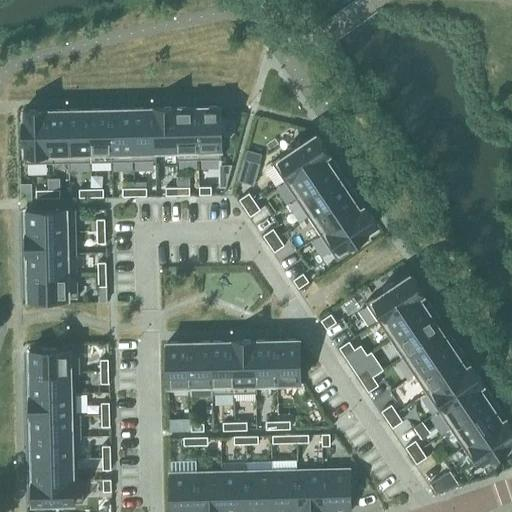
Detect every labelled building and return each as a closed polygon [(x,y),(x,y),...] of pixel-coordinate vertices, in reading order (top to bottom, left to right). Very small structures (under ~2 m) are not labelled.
[(222,121),(221,121),(220,105),(198,106),(199,159),(222,158),(221,134),(222,134),(222,121)] [(178,159),(176,106),(155,107),(156,160),(157,160),(157,150),(176,150),(176,159),(178,159)] [(198,106),(177,106),(176,106),(178,159),(199,159),(198,106)] [(113,161),(134,160),(133,107),(113,108),(111,108),(113,161)] [(155,107),(154,107),(133,107),(134,160),(156,160),(155,107)] [(91,161),(113,161),(111,108),(90,109),(91,161)] [(23,120),(24,143),(25,143),(25,163),(48,162),(47,110),(46,110),(46,109),(24,110),(24,120),(23,120)] [(47,110),(48,162),(69,162),(68,109),(47,110)] [(69,162),(91,161),(90,109),(68,109),(69,162)] [(316,132),(301,142),(300,141),(289,149),(289,150),(272,161),(285,180),(329,150),(316,132)] [(297,198),(340,169),(329,151),(329,150),(285,180),(297,198)] [(245,159),(240,179),(253,183),(259,163),(245,159)] [(340,169),(297,198),(309,216),(353,187),(340,169)] [(178,186),(166,186),(166,194),(178,194),(178,186)] [(190,194),(190,186),(178,186),(178,194),(190,194)] [(135,195),(135,187),(123,187),(123,195),(135,195)] [(147,195),(147,187),(135,187),(135,195),(147,195)] [(321,234),(365,204),(364,203),(364,204),(353,187),(309,216),(321,234)] [(80,188),(80,196),(92,196),(92,188),(80,188)] [(92,196),(104,196),(104,188),(92,188),(92,196)] [(37,197),(49,197),(48,189),(36,189),(37,197)] [(61,197),(60,189),(48,189),(49,197),(61,197)] [(245,206),(255,200),(250,191),(240,198),(245,206)] [(261,208),(255,200),(245,206),(251,215),(261,208)] [(367,230),(378,223),(365,204),(321,234),(333,253),(338,259),(352,250),(353,251),(372,237),(367,230)] [(26,209),(27,210),(27,232),(77,231),(76,208),(26,209)] [(97,230),(105,230),(105,218),(97,218),(97,230)] [(274,227),(264,234),(269,242),(279,235),(274,227)] [(105,230),(97,230),(98,242),(106,242),(105,230)] [(77,231),(27,232),(28,253),(77,252),(77,231)] [(279,235),(269,242),(275,251),(285,244),(279,235)] [(28,253),(28,275),(78,274),(78,273),(68,273),(68,253),(77,253),(77,252),(28,253)] [(98,261),(98,273),(107,273),(106,261),(98,261)] [(294,279),(299,287),(309,280),(304,272),(294,279)] [(423,291),(410,272),(395,282),(394,281),(383,289),(384,290),(366,301),(379,320),(423,291)] [(98,273),(99,285),(107,285),(107,273),(98,273)] [(42,297),(42,298),(55,298),(55,297),(78,296),(78,274),(28,275),(29,297),(29,298),(42,297)] [(423,292),(423,291),(379,320),(391,338),(434,309),(423,292)] [(434,309),(391,338),(401,354),(403,356),(447,327),(434,309)] [(327,328),(337,321),(332,313),(322,319),(327,328)] [(415,374),(459,345),(447,327),(403,356),(415,374)] [(299,338),(277,339),(278,387),(300,386),(299,338)] [(233,339),(233,340),(212,340),(213,393),(235,392),(233,339)] [(255,339),(233,339),(235,392),(256,392),(255,339)] [(278,387),(277,339),(256,339),(255,339),(256,392),(257,392),(257,382),(277,382),(277,386),(278,387)] [(213,393),(212,340),(190,341),(191,384),(212,383),(212,393),(213,393)] [(340,347),(345,355),(355,348),(350,340),(340,347)] [(190,341),(168,341),(169,384),(191,384),(190,341)] [(427,392),(471,362),(470,362),(459,345),(415,374),(427,392)] [(57,348),(43,348),(43,349),(30,350),(30,372),(80,371),(80,348),(57,349),(57,348)] [(483,380),(471,362),(427,392),(439,410),(483,380)] [(373,376),(368,367),(358,374),(363,382),(373,376)] [(30,372),(31,394),(76,393),(76,372),(80,372),(80,371),(30,372)] [(363,382),(369,391),(379,384),(373,376),(363,382)] [(451,428),(495,399),(483,381),(483,380),(439,410),(451,428)] [(31,415),(81,414),(81,413),(76,413),(76,393),(31,394),(31,415)] [(463,446),(507,416),(506,415),(506,416),(495,399),(451,428),(463,446)] [(109,401),(102,402),(102,414),(110,413),(109,401)] [(392,403),(382,410),(387,418),(397,412),(392,403)] [(387,418),(393,427),(403,420),(397,412),(387,418)] [(110,425),(110,413),(102,414),(102,426),(110,425)] [(31,415),(32,437),(82,436),(81,414),(31,415)] [(506,445),(511,441),(511,423),(507,416),(463,446),(476,464),(490,455),(491,456),(495,453),(497,456),(508,448),(506,445)] [(192,418),(170,418),(170,431),(192,430),(192,418)] [(267,428),(279,428),(279,420),(267,420),(267,428)] [(279,428),(291,428),(291,420),(279,420),(279,428)] [(236,429),(235,421),(223,421),(224,429),(236,429)] [(235,421),(236,429),(248,429),(247,421),(235,421)] [(192,430),(205,430),(204,422),(192,422),(192,430)] [(273,434),(273,442),(297,441),(297,433),(273,434)] [(297,441),(309,441),(309,433),(297,433),(297,441)] [(247,443),(259,442),(259,434),(247,435),(247,443)] [(235,443),(247,443),(247,435),(235,435),(235,443)] [(33,459),(78,458),(78,456),(73,457),(72,437),(82,437),(82,436),(32,437),(33,459)] [(184,436),(184,444),(196,444),(196,436),(184,436)] [(208,444),(208,436),(196,436),(196,444),(208,444)] [(330,436),(322,436),(323,445),(331,445),(330,436)] [(416,439),(406,446),(412,454),(422,448),(416,439)] [(111,445),(103,445),(103,457),(111,457),(111,445)] [(417,462),(427,456),(422,448),(412,454),(417,462)] [(103,469),(111,469),(111,457),(103,457),(103,469)] [(78,458),(33,459),(33,480),(83,479),(83,478),(78,478),(78,458)] [(324,511),(350,511),(350,497),(351,497),(351,483),(350,483),(349,468),(323,469),(324,511)] [(298,511),(298,469),(273,470),(273,511),(298,511)] [(324,511),(323,469),(298,469),(298,511),(324,511)] [(223,511),(248,511),(247,470),(222,471),(223,511)] [(273,511),(273,470),(261,470),(247,470),(248,511),(273,511)] [(223,511),(222,471),(197,472),(197,511),(223,511)] [(197,511),(197,472),(171,472),(171,511),(197,511)] [(431,482),(436,491),(446,484),(441,476),(431,482)] [(104,491),(112,490),(111,478),(103,479),(104,491)] [(50,502),(50,503),(63,503),(62,502),(83,502),(83,479),(33,480),(34,502),(34,503),(50,502)]
